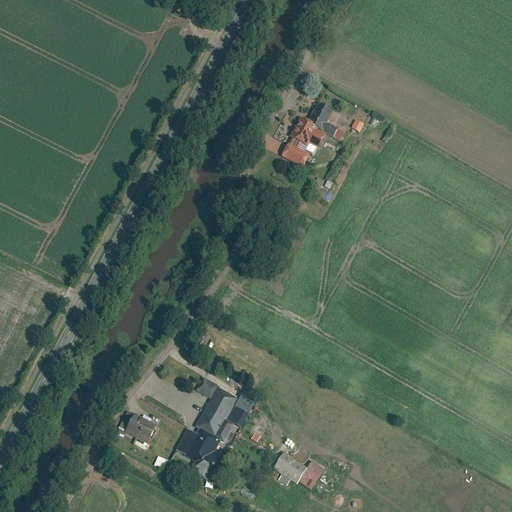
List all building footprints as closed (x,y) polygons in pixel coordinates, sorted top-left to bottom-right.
[(321,111),(308,104),(297,123),(315,133),(322,136),(327,127),(316,121),(321,111)] [(297,123),(290,119),(271,155),(293,167),(300,154),(294,151),(299,142),(307,146),(315,133),(297,123)] [(361,134),(366,125),(357,120),(352,129),(361,134)] [(265,395),(245,385),(238,397),(207,380),(201,392),(216,400),(198,432),(192,429),(179,454),(197,463),(192,474),(212,485),(226,457),(219,454),(225,443),(227,445),(238,425),(243,428),(250,414),(254,416),(265,395)] [(161,429),(138,417),(128,436),(151,448),(161,429)] [(298,465),(275,450),(265,466),(300,489),(314,467),(302,459),(298,465)] [(158,467),(169,470),(171,459),(161,457),(158,467)]
